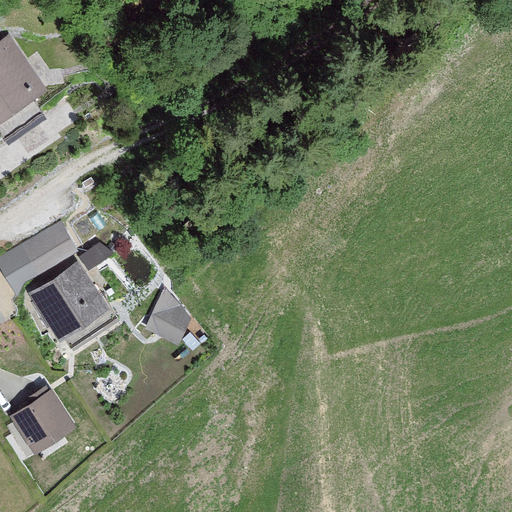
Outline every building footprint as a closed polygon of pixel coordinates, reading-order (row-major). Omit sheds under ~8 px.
[(0,114),(44,84),(8,32),(0,37),(0,114)] [(76,252),(59,224),(19,247),(36,275),(76,252)] [(107,306),(75,261),(27,295),(59,340),(107,306)] [(190,319),(164,291),(145,329),(177,345),(190,319)] [(73,427),(46,384),(26,396),(30,403),(10,415),(32,452),(73,427)]
